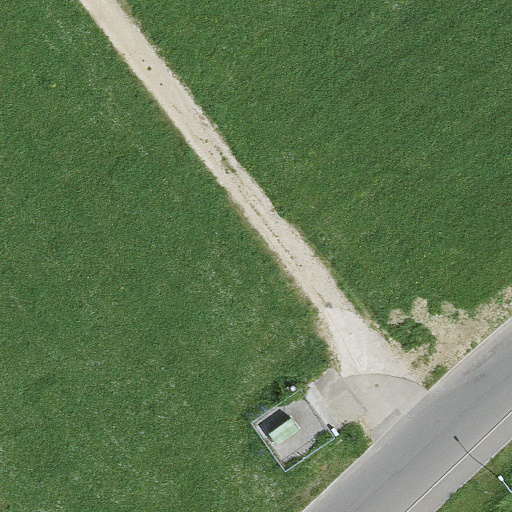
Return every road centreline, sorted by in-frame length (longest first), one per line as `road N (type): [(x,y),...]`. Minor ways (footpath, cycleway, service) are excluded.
road 1 (track): [(425,444),(104,0)]
road 2 (unclassified): [(348,511),(511,369)]
